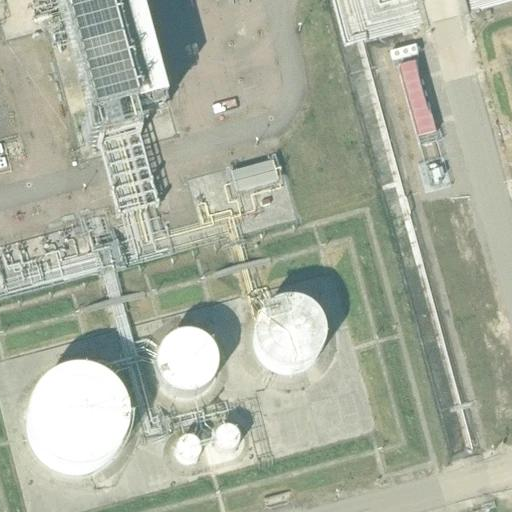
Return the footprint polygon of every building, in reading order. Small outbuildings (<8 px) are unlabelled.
[(49,0),(87,149),(139,136),(134,115),(163,107),(136,0),(49,0)] [(271,150),(231,154),(233,176),(273,172),(271,150)] [(255,348),(260,358),(268,367),(280,372),(292,373),(304,369),(314,361),(319,351),(321,339),(319,327),(313,317),(304,310),(293,306),(282,306),(271,309),(262,316),(256,326),(254,337),(255,348)] [(156,362),(155,373),(159,383),(165,391),(173,397),(184,399),(194,398),(203,393),(210,386),(214,377),(215,367),(213,357),(207,349),(199,343),(189,340),(178,340),(168,345),(160,352),(156,362)] [(71,475),(86,475),(99,470),(110,463),(119,453),(125,440),(128,427),(126,414),(122,401),(114,390),(102,381),(88,375),(73,374),(59,377),(46,384),(35,395),(29,408),(26,423),(28,438),(34,452),(44,463),(57,471),(71,475)] [(172,421),(174,442),(192,441),(191,420),(172,421)] [(217,442),(218,448),(221,453),(227,455),(232,454),(237,451),(240,445),(239,439),(236,435),(230,432),(224,433),(219,436),(217,442)] [(177,452),(178,458),(182,463),(188,465),(193,464),(198,460),(200,455),(200,449),(196,444),(191,442),(185,442),(180,446),(177,452)]
